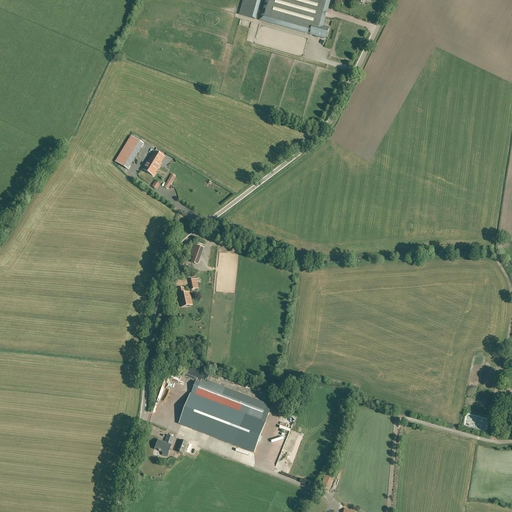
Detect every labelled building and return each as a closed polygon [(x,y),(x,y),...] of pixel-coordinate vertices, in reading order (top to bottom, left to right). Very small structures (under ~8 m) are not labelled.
[(255,19),(260,0),(244,0),(241,15),(255,19)] [(265,0),(260,20),(307,33),(310,34),(326,39),(329,28),(323,26),(326,17),(325,17),(326,12),(327,13),(330,0),(265,0)] [(128,170),(130,167),(144,144),(131,136),(115,162),(128,170)] [(161,163),(165,157),(155,152),(151,158),(150,157),(143,170),(154,176),(162,164),(161,163)] [(173,174),(166,188),(171,190),(178,176),(173,174)] [(198,266),(204,248),(197,245),(190,263),(198,266)] [(191,290),(199,289),(197,279),(190,280),(190,283),(191,290)] [(185,294),(184,289),(177,290),(181,307),(192,305),(189,293),(185,294)] [(265,423),(261,421),(268,404),(202,379),(195,396),(191,394),(179,424),(202,433),(254,453),(265,423)] [(485,423),(482,423),(481,428),(487,430),(489,421),(486,420),(485,423)] [(172,445),(175,438),(167,435),(164,443),(158,440),(155,449),(163,452),(162,455),(167,457),(171,445),(172,445)] [(184,455),(188,443),(180,440),(175,452),(184,455)]
